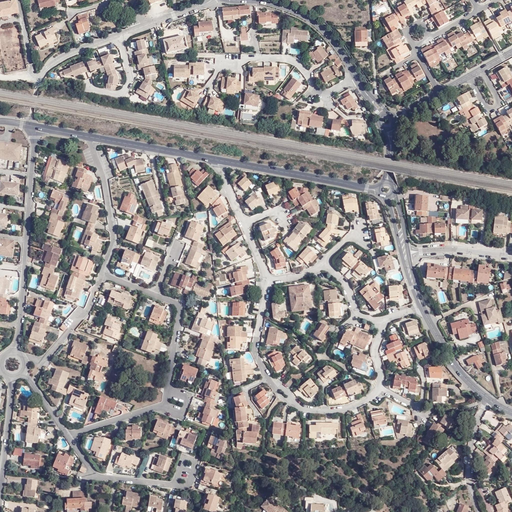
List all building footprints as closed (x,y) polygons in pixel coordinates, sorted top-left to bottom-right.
[(16,0),(0,0),(0,12),(10,11),(10,13),(19,11),(16,0)] [(417,5),(422,2),(420,0),(406,0),(403,2),(404,3),(409,12),(410,14),(414,12),(411,6),(416,3),(417,5)] [(429,8),(433,16),(442,11),(435,0),(420,0),(422,2),(426,0),(427,0),(428,1),(430,7),(429,8)] [(404,3),(393,9),(395,12),(399,19),(400,22),(404,20),(404,18),(402,16),(409,12),(404,3)] [(249,7),(239,8),(240,16),(250,15),(249,7)] [(222,9),(223,18),(233,17),(240,16),(239,8),(222,9)] [(443,10),(442,11),(433,16),(431,17),(433,22),(436,20),(439,26),(449,21),(443,10)] [(507,25),(511,22),(506,13),(505,11),(498,14),(499,16),(495,19),(501,28),(507,25)] [(261,14),(260,12),(256,12),(258,24),(265,24),(265,22),(271,22),(271,24),(278,23),(278,15),(273,15),(273,14),(261,14)] [(395,21),(399,19),(395,12),(387,17),(388,20),(384,22),(386,25),(390,32),(395,30),(394,28),(393,26),(397,23),(395,21)] [(90,14),(81,17),(83,22),(84,22),(85,21),(84,20),(90,19),(92,18),(90,14)] [(102,29),(115,27),(114,18),(100,20),(102,29)] [(82,34),(88,32),(88,31),(87,29),(93,27),(90,19),(84,20),(85,21),(84,22),(83,22),(82,23),(82,24),(80,25),(82,34)] [(491,36),(498,33),(502,31),(501,28),(495,19),(491,22),(489,19),(484,22),(487,28),(491,36)] [(471,29),(467,31),(468,33),(472,40),(475,38),(476,40),(483,36),(481,32),(484,30),(480,22),(474,25),(474,27),(471,29)] [(213,32),(212,23),(198,24),(198,27),(194,28),(194,34),(203,33),(203,34),(213,32)] [(48,32),(49,34),(44,36),(40,38),(43,48),(52,44),(60,41),(58,35),(61,34),(58,28),(48,32)] [(289,29),(280,28),(280,42),(291,43),(292,39),(292,36),(297,37),(296,39),(305,40),(306,30),(295,30),(289,29)] [(356,48),(368,47),(367,28),(354,29),(356,48)] [(397,29),(395,30),(390,32),(387,34),(384,36),(385,39),(382,41),(386,48),(387,48),(390,47),(399,42),(398,38),(396,39),(395,37),(400,35),(397,29)] [(460,43),(455,35),(453,31),(447,35),(448,36),(449,38),(444,41),(449,49),(456,45),(460,43)] [(455,35),(460,43),(461,45),(462,47),(467,44),(472,40),(468,33),(464,35),(462,32),(455,35)] [(184,51),(184,52),(189,52),(185,37),(175,39),(175,43),(177,52),(184,51)] [(438,55),(449,49),(444,41),(443,39),(442,37),(437,40),(439,44),(437,45),(437,44),(433,46),(438,55)] [(401,41),(399,42),(390,47),(394,57),(393,58),(395,63),(403,59),(401,56),(409,52),(405,45),(403,46),(401,41)] [(137,89),(135,93),(146,100),(149,95),(147,94),(151,88),(150,87),(152,84),(150,83),(151,81),(151,77),(155,76),(154,69),(152,69),(151,64),(148,64),(147,61),(146,56),(149,56),(148,51),(146,51),(144,42),(137,43),(138,48),(139,53),(137,53),(135,53),(136,58),(137,58),(138,63),(139,66),(143,66),(144,71),(143,71),(145,80),(143,83),(139,90),(137,89)] [(315,61),(325,53),(317,44),(314,47),(315,48),(311,51),(313,54),(311,56),(312,57),(315,61)] [(439,57),(438,55),(433,46),(429,48),(427,46),(420,49),(428,63),(440,57),(439,57)] [(326,56),(328,59),(335,56),(332,51),(329,53),(326,56)] [(117,87),(118,80),(115,71),(113,71),(110,63),(111,62),(109,57),(101,60),(102,62),(105,69),(107,74),(108,78),(109,78),(108,86),(109,86),(108,90),(115,92),(115,87),(117,87)] [(439,61),(441,60),(440,57),(428,63),(431,67),(439,62),(439,61)] [(90,72),(91,73),(99,70),(105,69),(102,62),(96,64),(95,62),(84,66),(83,63),(70,67),(70,69),(63,71),(64,75),(71,76),(73,75),(74,77),(86,73),(90,72)] [(411,69),(407,71),(412,79),(417,76),(421,73),(415,62),(409,66),(411,69)] [(188,66),(188,75),(203,75),(204,64),(189,64),(188,66)] [(323,81),(327,79),(335,74),(330,65),(318,71),(323,81)] [(173,66),(173,77),(188,77),(188,75),(188,66),(173,66)] [(499,81),(500,84),(511,77),(511,75),(510,72),(508,67),(507,66),(498,71),(501,77),(503,76),(505,78),(500,80),(499,81)] [(262,68),(262,79),(273,80),(273,77),(277,77),(277,67),(262,67),(262,68)] [(262,79),(262,68),(251,68),(251,71),(247,71),(247,81),(262,81),(262,79)] [(409,85),(413,82),(412,79),(407,71),(403,73),(402,71),(395,75),(395,76),(396,78),(402,88),(409,85)] [(503,76),(501,77),(498,71),(496,73),(497,75),(500,80),(505,78),(503,76)] [(280,92),(287,98),(300,83),(292,77),(280,92)] [(399,92),(403,90),(402,88),(396,78),(391,81),(390,79),(389,77),(383,81),(389,91),(393,89),(397,87),(399,92)] [(511,77),(500,84),(502,88),(509,84),(511,88),(511,89),(511,77)] [(239,88),(239,83),(234,82),(235,80),(221,78),(219,88),(225,89),(231,90),(239,91),(239,88)] [(179,99),(191,108),(198,97),(189,91),(187,93),(184,91),(179,99)] [(471,98),(467,91),(454,98),(458,106),(460,109),(470,103),(468,100),(471,98)] [(352,108),(356,106),(349,93),(338,99),(343,106),(345,105),(347,108),(351,106),(352,108)] [(244,96),(238,95),(238,100),(237,104),(257,107),(257,106),(256,106),(257,101),(258,101),(258,96),(244,94),(244,96)] [(205,97),(202,105),(219,111),(222,101),(210,97),(210,98),(205,97)] [(466,121),(478,114),(480,113),(476,107),(473,109),(470,103),(460,109),(464,116),(463,116),(466,121)] [(511,108),(506,112),(508,114),(509,116),(503,119),(506,126),(511,122),(511,108)] [(307,125),(308,114),(309,112),(298,110),(297,120),(301,121),(300,124),(307,125)] [(243,119),(256,119),(256,111),(243,111),(243,119)] [(316,116),(308,114),(307,125),(320,128),(322,117),(316,116)] [(480,119),(478,114),(466,121),(463,122),(462,123),(463,125),(467,123),(467,124),(468,124),(469,124),(471,122),(475,130),(486,124),(483,118),(480,119)] [(345,121),(344,119),(340,115),(335,120),(330,119),(329,129),(338,130),(339,123),(342,123),(345,121)] [(506,126),(503,119),(502,117),(501,116),(495,119),(493,121),(499,132),(503,129),(507,127),(506,126)] [(352,128),(349,129),(352,135),(360,135),(360,130),(364,130),(364,122),(352,122),(352,128)] [(0,141),(0,158),(4,159),(5,157),(11,158),(11,160),(16,161),(17,158),(21,159),(23,145),(11,143),(11,145),(6,144),(6,143),(0,141)] [(135,167),(136,171),(136,173),(146,171),(144,164),(144,161),(144,159),(135,160),(133,157),(130,158),(126,160),(124,155),(116,159),(121,171),(135,165),(135,167)] [(54,157),(51,156),(48,166),(44,175),(47,176),(54,158),(54,157)] [(63,183),(67,174),(71,164),(64,162),(59,160),(54,158),(47,176),(63,183)] [(182,199),(184,199),(183,195),(181,195),(180,185),(182,185),(178,170),(177,170),(176,164),(169,165),(171,172),(167,173),(170,187),(172,197),(174,197),(175,200),(173,201),(174,205),(183,204),(182,199)] [(82,188),(89,190),(89,189),(90,186),(89,185),(91,181),(93,177),(87,174),(88,171),(79,168),(76,176),(80,178),(77,183),(74,182),(72,187),(81,190),(82,188)] [(194,168),(191,172),(192,177),(197,182),(198,181),(201,184),(210,174),(204,169),(201,172),(199,170),(198,171),(194,168)] [(252,182),(247,178),(244,174),(233,186),(235,188),(238,186),(244,192),(253,183),(252,182)] [(162,197),(160,193),(158,189),(156,190),(152,180),(141,185),(147,199),(153,213),(164,209),(162,203),(160,198),(162,197)] [(0,193),(9,195),(11,182),(1,181),(0,186),(0,193)] [(20,183),(11,182),(9,195),(19,196),(20,183)] [(274,195),(277,193),(277,192),(280,191),(278,185),(274,185),(273,184),(265,187),(269,197),(274,195)] [(209,205),(211,207),(212,206),(218,199),(216,196),(212,193),(213,191),(209,186),(199,196),(209,205)] [(308,192),(308,191),(309,189),(301,188),(300,191),(298,191),(296,187),(289,190),(288,192),(290,195),(292,198),(290,200),(292,202),(294,201),(308,193),(308,192)] [(65,194),(54,190),(52,197),(57,199),(56,203),(57,203),(53,213),(63,217),(69,199),(64,197),(65,194)] [(313,201),(308,193),(294,201),(297,206),(300,204),(303,202),(305,206),(313,201)] [(125,203),(121,211),(128,214),(129,211),(133,213),(136,204),(134,204),(135,201),(132,199),(133,196),(129,194),(127,198),(125,197),(123,202),(125,203)] [(353,208),(353,212),(357,212),(355,196),(348,197),(347,194),(341,195),(343,210),(346,209),(353,208)] [(258,203),(260,205),(263,202),(256,195),(253,197),(253,196),(246,202),(252,209),(255,206),(258,203)] [(209,205),(199,196),(198,198),(207,207),(209,205)] [(428,199),(416,198),(416,214),(419,214),(419,217),(428,217),(428,216),(428,211),(428,199)] [(227,213),(218,199),(212,206),(214,210),(213,211),(216,215),(217,215),(219,218),(222,216),(223,218),(227,216),(225,214),(227,213)] [(315,200),(314,200),(313,201),(305,206),(302,208),(305,211),(307,210),(312,217),(319,213),(318,212),(320,210),(318,207),(319,206),(315,200)] [(100,208),(89,204),(86,212),(89,213),(86,221),(90,222),(96,224),(99,216),(97,215),(100,208)] [(367,215),(369,215),(370,221),(379,220),(378,215),(377,210),(374,210),(373,205),(370,206),(370,204),(365,205),(367,215)] [(463,206),(462,211),(461,211),(457,210),(457,220),(469,220),(469,214),(469,210),(469,207),(466,207),(463,206)] [(327,225),(327,229),(333,230),(334,226),(336,216),(334,216),(335,211),(327,210),(326,225),(327,225)] [(469,210),(469,214),(472,215),(472,220),(482,221),(483,211),(469,210)] [(9,215),(0,213),(0,225),(7,227),(9,215)] [(66,223),(64,222),(62,221),(63,217),(53,213),(51,217),(53,217),(51,221),(53,222),(54,222),(52,229),(51,228),(49,232),(61,236),(66,223)] [(506,231),(510,232),(511,223),(511,222),(507,222),(508,217),(496,215),(495,223),(494,225),(493,231),(506,233),(506,231)] [(134,222),(135,222),(145,226),(146,221),(134,216),(132,221),(134,222)] [(435,225),(436,217),(431,217),(430,225),(420,225),(420,230),(417,230),(417,234),(420,234),(420,237),(426,237),(426,234),(434,234),(434,235),(444,235),(444,225),(435,225)] [(164,233),(163,235),(167,237),(171,227),(161,223),(162,221),(159,219),(155,229),(159,230),(158,231),(164,233)] [(161,223),(171,227),(173,222),(166,219),(165,222),(162,221),(161,223)] [(135,222),(134,222),(132,226),(139,229),(139,230),(133,228),(129,241),(137,244),(142,231),(143,232),(145,226),(135,222)] [(192,246),(195,247),(205,251),(206,246),(197,242),(203,227),(191,222),(189,227),(191,228),(187,238),(194,241),(192,246)] [(226,241),(227,243),(236,237),(230,229),(232,228),(229,223),(223,228),(224,229),(214,236),(221,245),(226,241)] [(271,224),(260,228),(265,242),(274,239),(273,237),(276,236),(275,233),(277,233),(276,228),(273,229),(271,224)] [(310,229),(305,225),(304,227),(303,226),(300,224),(292,234),(302,241),(308,234),(307,233),(310,229)] [(97,229),(94,228),(91,227),(89,231),(91,232),(89,235),(90,236),(87,245),(95,248),(95,250),(99,252),(102,245),(100,244),(102,240),(99,239),(97,239),(99,234),(96,233),(97,229)] [(157,235),(162,237),(163,235),(164,233),(158,231),(159,230),(155,229),(154,232),(157,233),(157,235)] [(338,231),(333,230),(327,229),(318,238),(319,239),(316,242),(323,248),(326,245),(324,244),(333,235),(337,235),(338,231)] [(384,238),(382,229),(374,231),(374,234),(376,243),(380,242),(381,247),(388,245),(387,241),(385,241),(382,242),(381,238),(384,238)] [(297,248),(302,241),(292,234),(292,233),(289,236),(290,237),(288,239),(287,238),(284,242),(293,250),(295,247),(297,248)] [(0,252),(4,253),(4,256),(8,256),(9,253),(14,254),(16,240),(6,239),(6,241),(1,241),(2,238),(0,237),(0,252)] [(155,241),(149,238),(146,245),(153,247),(155,241)] [(239,243),(227,252),(233,261),(239,257),(241,259),(246,256),(241,248),(242,247),(239,243)] [(46,266),(55,269),(63,249),(49,244),(47,249),(49,251),(45,261),(47,262),(46,266)] [(205,251),(195,247),(192,253),(190,252),(184,266),(194,270),(200,254),(204,255),(205,251)] [(316,255),(308,248),(297,260),(302,265),(305,262),(307,265),(310,262),(312,264),(318,258),(315,256),(316,255)] [(278,265),(276,265),(277,269),(285,267),(284,259),(278,249),(271,253),(273,258),(274,257),(277,261),(278,265)] [(137,263),(137,262),(140,256),(128,251),(122,264),(130,267),(133,261),(137,263)] [(342,260),(344,262),(351,268),(350,269),(351,270),(357,262),(352,257),(353,256),(349,253),(342,260)] [(74,272),(72,276),(86,281),(88,277),(93,263),(78,256),(72,271),(74,272)] [(150,259),(140,256),(137,262),(145,266),(150,267),(150,266),(156,268),(160,258),(154,256),(152,261),(150,259)] [(383,260),(382,258),(376,260),(379,270),(384,268),(385,271),(393,269),(389,258),(387,258),(383,260)] [(359,260),(357,262),(351,270),(354,273),(353,273),(360,280),(364,275),(365,277),(372,270),(368,266),(367,267),(359,260)] [(348,270),(350,269),(351,268),(344,262),(342,264),(348,270)] [(448,284),(448,282),(449,281),(450,271),(450,269),(438,268),(438,266),(435,266),(435,265),(430,264),(428,278),(433,279),(441,280),(441,282),(445,283),(444,284),(448,284)] [(53,274),(55,269),(46,266),(42,274),(44,274),(41,282),(47,285),(47,286),(48,287),(54,289),(59,277),(53,274)] [(233,285),(236,284),(245,282),(244,276),(246,276),(247,276),(247,271),(249,271),(248,267),(241,268),(241,270),(236,271),(237,273),(229,275),(230,281),(232,280),(233,285)] [(490,270),(479,268),(478,272),(475,272),(473,280),(477,280),(477,283),(488,284),(490,270)] [(469,280),(473,281),(473,280),(475,272),(454,269),(453,272),(450,271),(449,281),(469,283),(469,280)] [(511,269),(504,271),(503,279),(511,277),(511,274),(511,269)] [(38,285),(47,288),(48,287),(47,286),(47,285),(41,282),(44,274),(42,274),(38,285)] [(191,289),(193,282),(194,280),(178,274),(177,277),(175,282),(173,281),(172,286),(178,288),(178,287),(184,290),(186,287),(191,289)] [(84,286),(86,281),(72,276),(67,288),(69,289),(67,295),(74,298),(77,298),(80,289),(79,289),(80,285),(84,286)] [(247,282),(245,282),(236,284),(237,288),(229,289),(231,298),(245,295),(244,287),(247,286),(249,285),(249,281),(247,282)] [(205,286),(193,282),(191,289),(193,290),(192,293),(206,299),(207,296),(209,291),(211,286),(206,283),(205,286)] [(308,286),(289,288),(292,312),(311,310),(308,286)] [(366,294),(371,300),(379,293),(378,289),(368,286),(360,292),(363,297),(366,294)] [(398,288),(390,288),(390,298),(398,298),(398,300),(402,300),(402,294),(398,294),(398,288)] [(327,301),(327,305),(342,304),(341,300),(338,300),(335,300),(334,290),(323,292),(324,302),(327,301)] [(124,305),(123,309),(128,310),(132,299),(128,298),(128,297),(123,294),(122,295),(112,292),(108,303),(114,305),(115,302),(124,305)] [(379,293),(371,300),(368,302),(373,307),(375,310),(380,307),(377,304),(384,298),(379,293)] [(41,316),(39,321),(44,323),(49,325),(50,323),(47,322),(48,319),(46,318),(48,314),(50,315),(53,307),(52,306),(53,302),(49,299),(48,302),(46,301),(41,299),(38,306),(35,311),(42,314),(41,316)] [(485,311),(486,315),(482,316),(484,325),(490,324),(489,321),(497,319),(498,322),(498,324),(503,322),(500,310),(496,311),(495,308),(493,309),(491,300),(479,303),(481,312),(485,311)] [(243,317),(244,303),(237,303),(237,304),(233,304),(233,307),(231,307),(231,313),(233,313),(233,317),(243,317)] [(343,303),(342,304),(327,305),(329,318),(344,316),(343,303)] [(277,305),(272,305),(273,319),(287,318),(286,313),(278,313),(277,305)] [(155,309),(153,314),(151,319),(160,322),(160,321),(164,323),(168,313),(161,310),(159,310),(155,309)] [(110,327),(107,335),(119,340),(121,334),(119,333),(121,326),(119,325),(120,322),(116,321),(116,320),(109,317),(105,325),(107,326),(110,327)] [(203,340),(214,344),(215,339),(205,335),(207,330),(209,331),(211,324),(195,318),(193,325),(195,326),(193,331),(202,335),(204,336),(203,340)] [(44,323),(39,321),(36,320),(34,325),(36,326),(34,331),(33,331),(30,338),(43,343),(45,336),(46,333),(47,331),(42,329),(44,323)] [(460,337),(465,336),(469,335),(473,334),(473,333),(477,332),(475,324),(466,326),(465,320),(447,324),(450,335),(455,334),(455,332),(458,332),(460,337)] [(411,331),(412,334),(418,332),(414,321),(401,326),(403,332),(407,331),(407,333),(411,331)] [(326,332),(328,333),(330,329),(320,322),(315,331),(316,332),(313,336),(323,342),(326,337),(325,337),(324,336),(326,332)] [(228,328),(227,339),(230,339),(248,339),(248,334),(242,334),(240,334),(240,328),(228,328)] [(284,340),(285,335),(278,332),(278,331),(268,329),(265,346),(278,346),(278,344),(283,344),(283,340),(284,340)] [(353,346),(359,335),(352,331),(351,332),(349,331),(348,332),(347,332),(345,335),(344,335),(340,344),(345,347),(347,343),(350,344),(349,345),(353,346)] [(148,332),(145,341),(142,340),(138,349),(151,354),(152,351),(153,348),(156,349),(160,351),(161,347),(162,344),(159,343),(156,341),(157,339),(158,336),(148,332)] [(360,332),(359,335),(353,346),(364,350),(371,337),(360,332)] [(457,340),(466,338),(465,336),(460,337),(458,332),(455,332),(455,334),(457,340)] [(386,352),(387,356),(395,352),(403,349),(399,340),(398,341),(396,336),(389,338),(391,344),(386,346),(388,351),(386,352)] [(214,344),(203,340),(200,339),(196,347),(201,349),(198,357),(209,362),(212,353),(210,352),(214,344)] [(248,343),(248,339),(230,339),(230,344),(227,344),(227,349),(241,350),(241,343),(248,343)] [(87,365),(88,363),(90,359),(84,357),(88,347),(75,341),(73,345),(75,346),(73,350),(71,355),(83,361),(82,363),(87,365)] [(503,353),(499,342),(491,345),(497,365),(506,363),(505,359),(507,358),(505,352),(503,353)] [(424,358),(425,359),(425,360),(430,358),(425,344),(413,348),(418,360),(424,358)] [(296,356),(295,357),(294,360),(293,361),(297,365),(303,360),(305,363),(310,358),(303,351),(302,352),(296,347),(292,352),(296,356)] [(396,356),(395,352),(387,356),(390,364),(395,361),(397,361),(398,364),(400,363),(401,368),(404,367),(405,368),(410,366),(404,353),(396,356)] [(270,359),(272,358),(277,367),(274,368),(276,372),(282,370),(284,364),(282,359),(283,359),(280,353),(273,353),(269,356),(270,359)] [(91,355),(90,359),(88,363),(92,365),(90,370),(92,371),(89,379),(99,383),(101,378),(100,378),(101,375),(100,374),(103,368),(104,368),(107,362),(91,355)] [(364,363),(365,360),(358,357),(353,355),(352,359),(353,359),(351,364),(353,368),(365,373),(368,367),(366,367),(365,366),(366,364),(364,363)] [(476,356),(466,360),(469,366),(475,363),(478,369),(483,367),(481,363),(484,362),(481,356),(477,358),(476,356)] [(232,367),(232,371),(251,369),(250,364),(244,365),(243,358),(228,359),(229,368),(232,367)] [(188,381),(193,383),(198,371),(184,365),(180,374),(182,375),(180,380),(186,382),(187,380),(189,380),(188,381)] [(436,377),(443,378),(449,378),(443,368),(441,368),(442,367),(442,366),(436,365),(436,367),(435,367),(433,367),(431,367),(428,368),(430,377),(436,377)] [(329,379),(336,374),(332,368),(329,370),(326,367),(317,373),(324,384),(327,382),(327,380),(329,379)] [(253,369),(251,369),(232,371),(233,379),(234,382),(247,381),(246,377),(246,375),(248,375),(253,374),(253,369)] [(55,379),(52,386),(54,387),(52,390),(62,394),(65,388),(69,374),(58,370),(55,379)] [(400,389),(404,390),(406,378),(399,376),(399,374),(396,374),(396,376),(395,376),(395,377),(393,377),(393,380),(394,381),(393,387),(400,389)] [(404,390),(407,390),(408,390),(414,391),(414,393),(418,394),(420,388),(416,387),(417,380),(406,378),(404,390)] [(201,395),(205,396),(205,397),(208,398),(206,402),(207,403),(214,405),(218,393),(216,392),(220,384),(210,379),(208,383),(207,382),(201,395)] [(305,392),(308,395),(311,400),(318,394),(318,391),(311,381),(299,390),(302,394),(303,393),(305,392)] [(344,387),(348,396),(349,398),(353,396),(352,394),(359,391),(363,389),(360,384),(357,386),(355,382),(344,387)] [(442,387),(442,383),(433,383),(432,401),(442,402),(442,396),(442,395),(445,395),(445,391),(447,391),(447,388),(442,387)] [(77,388),(71,386),(69,390),(68,394),(73,396),(70,404),(75,406),(76,404),(85,408),(87,404),(86,404),(89,396),(76,391),(77,388)] [(341,399),(348,396),(344,387),(341,389),(340,387),(331,391),(335,400),(340,398),(341,399)] [(265,397),(267,396),(268,395),(265,391),(255,397),(258,402),(257,402),(262,409),(269,405),(270,402),(268,400),(267,400),(265,397)] [(244,443),(256,445),(257,437),(257,434),(260,434),(260,432),(263,432),(264,428),(261,428),(261,426),(257,426),(257,421),(253,413),(246,413),(246,408),(248,408),(244,396),(235,399),(236,407),(234,408),(235,423),(241,423),(240,432),(238,432),(237,446),(243,447),(244,443)] [(111,409),(115,411),(116,411),(118,404),(102,398),(96,413),(102,415),(104,410),(110,412),(111,409)] [(29,411),(25,411),(23,411),(22,417),(30,418),(30,423),(38,424),(39,419),(37,418),(37,413),(38,413),(39,408),(36,407),(36,404),(34,402),(28,401),(28,406),(29,407),(29,411)] [(214,411),(216,406),(214,405),(207,403),(205,409),(203,408),(201,412),(204,414),(201,421),(212,425),(217,412),(214,411)] [(381,411),(371,413),(372,422),(373,421),(374,426),(379,425),(379,426),(387,425),(386,418),(385,418),(384,413),(382,413),(381,411)] [(357,417),(358,421),(351,424),(352,428),(350,428),(352,434),(355,433),(357,437),(362,435),(361,432),(365,431),(363,425),(365,424),(361,414),(356,416),(357,417)] [(438,422),(436,426),(442,430),(444,426),(448,428),(453,420),(445,415),(442,420),(440,423),(438,422)] [(407,433),(411,433),(412,429),(411,429),(411,428),(407,427),(408,422),(406,422),(407,418),(396,416),(396,420),(397,420),(397,425),(401,426),(400,434),(403,434),(403,436),(406,436),(407,433)] [(173,437),(177,429),(177,428),(170,426),(171,424),(158,419),(153,431),(158,433),(163,435),(164,433),(168,435),(173,437)] [(273,434),(286,435),(287,424),(274,422),(273,434)] [(287,422),(287,424),(286,435),(292,436),(292,437),(299,438),(301,426),(297,425),(297,426),(291,426),(292,423),(287,422)] [(43,430),(37,429),(38,424),(30,423),(28,440),(34,441),(34,443),(41,444),(43,430)] [(323,435),(324,425),(316,424),(316,428),(309,428),(309,439),(316,440),(317,435),(323,435)] [(439,438),(444,431),(442,430),(436,426),(433,424),(424,440),(430,443),(433,439),(435,440),(436,441),(438,437),(439,438)] [(489,450),(487,448),(484,452),(487,454),(485,457),(487,459),(482,464),(484,466),(482,468),(488,473),(491,470),(491,471),(495,466),(490,462),(493,459),(490,457),(494,453),(499,458),(502,454),(500,452),(504,448),(499,444),(502,440),(500,437),(502,435),(507,439),(511,434),(511,432),(511,425),(511,424),(509,426),(508,425),(506,427),(504,425),(499,430),(497,428),(494,432),(497,435),(494,438),(496,439),(494,441),(494,442),(492,445),(494,446),(492,448),(491,448),(489,450)] [(338,425),(324,425),(323,435),(334,436),(334,431),(338,431),(338,425)] [(380,428),(382,437),(395,434),(393,425),(380,428)] [(134,431),(128,431),(127,431),(127,440),(133,440),(133,439),(142,439),(142,431),(140,431),(139,429),(139,426),(134,426),(134,427),(134,431)] [(187,433),(177,429),(173,437),(179,440),(178,443),(194,449),(199,435),(195,434),(194,436),(187,433)] [(216,452),(213,458),(223,462),(230,444),(215,438),(213,445),(210,444),(208,448),(213,451),(216,452)] [(97,442),(93,451),(95,452),(97,453),(96,455),(96,457),(105,460),(110,445),(103,442),(102,444),(97,442)] [(438,458),(448,469),(455,463),(454,461),(458,458),(450,448),(438,458)] [(40,466),(41,457),(41,455),(26,453),(25,464),(32,465),(32,467),(40,468),(40,466)] [(116,464),(118,465),(119,462),(127,466),(131,467),(133,463),(138,465),(140,459),(132,455),(131,457),(122,453),(121,458),(120,457),(119,457),(118,458),(116,464)] [(76,463),(73,457),(71,457),(71,458),(64,456),(63,457),(57,455),(52,465),(53,471),(66,476),(71,473),(76,463)] [(158,459),(154,471),(162,474),(163,471),(167,473),(172,460),(159,456),(158,459)] [(155,458),(150,470),(154,471),(158,459),(155,458)] [(443,470),(445,472),(448,469),(438,458),(435,461),(443,470)] [(447,475),(445,472),(443,470),(439,474),(431,464),(427,468),(425,465),(419,471),(426,479),(428,476),(436,485),(447,475)] [(201,479),(200,483),(210,487),(211,483),(212,483),(217,485),(220,478),(222,474),(209,469),(204,480),(202,479),(201,479)] [(29,480),(28,489),(30,489),(29,497),(40,498),(41,494),(38,493),(39,482),(29,480)] [(504,488),(494,492),(499,504),(495,505),(497,511),(503,511),(503,509),(507,508),(507,505),(506,503),(510,501),(504,488)] [(86,491),(74,492),(74,500),(68,500),(68,503),(66,503),(66,511),(81,511),(88,511),(89,508),(92,508),(92,502),(87,502),(86,491)] [(141,494),(125,491),(123,505),(127,505),(126,510),(132,511),(133,506),(139,507),(141,494)] [(212,511),(213,511),(218,500),(213,498),(209,496),(206,495),(204,502),(201,508),(212,511)] [(153,508),(152,511),(162,511),(164,503),(157,502),(158,497),(151,496),(149,507),(153,508)] [(263,504),(271,511),(288,511),(278,503),(276,504),(269,497),(263,504)] [(175,510),(177,510),(176,511),(187,511),(185,511),(186,503),(177,501),(175,510)]
